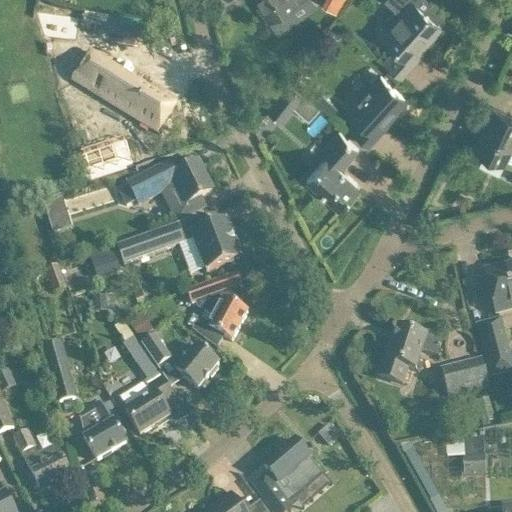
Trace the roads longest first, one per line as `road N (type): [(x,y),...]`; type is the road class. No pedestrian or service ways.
road 1 (residential): [(337,325),(220,88),(194,0)]
road 2 (residential): [(383,262),(510,0)]
road 3 (residential): [(109,511),(231,439),(312,360)]
road 4 (residential): [(403,511),(312,360)]
road 5 (residential): [(383,262),(415,245),(511,219)]
